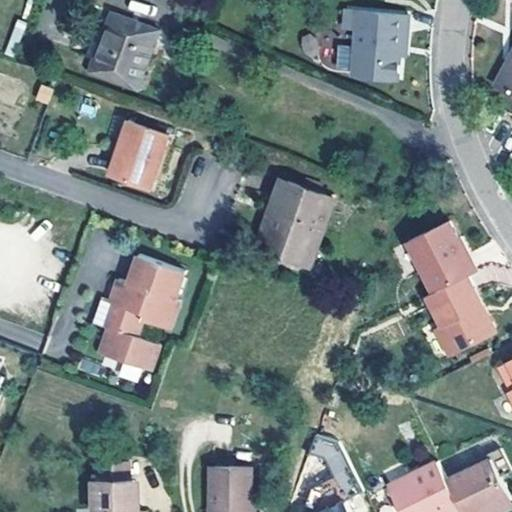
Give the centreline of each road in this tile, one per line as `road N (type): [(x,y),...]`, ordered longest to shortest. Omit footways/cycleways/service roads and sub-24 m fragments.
road 1 (residential): [(459,0),(450,91),(464,142),(511,229)]
road 2 (residential): [(162,215),(0,159)]
